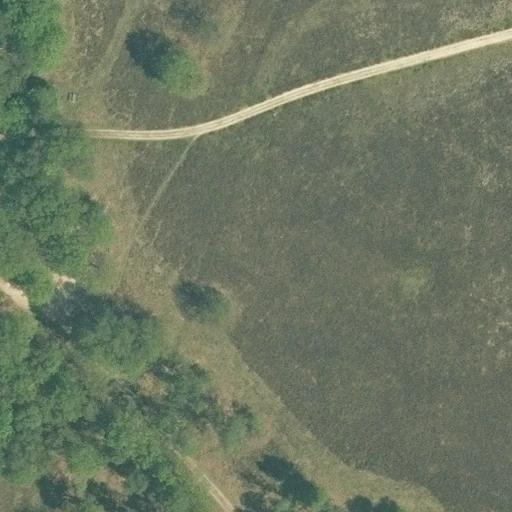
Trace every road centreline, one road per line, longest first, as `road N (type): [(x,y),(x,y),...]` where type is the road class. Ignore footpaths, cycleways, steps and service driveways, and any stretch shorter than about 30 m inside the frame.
road 1 (track): [(511,34),(176,135),(0,130)]
road 2 (track): [(228,511),(61,317)]
